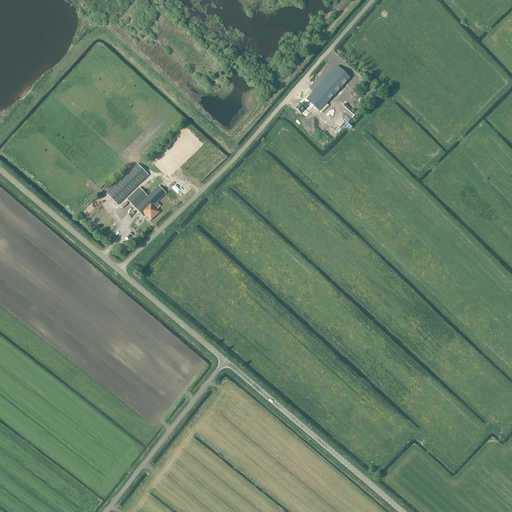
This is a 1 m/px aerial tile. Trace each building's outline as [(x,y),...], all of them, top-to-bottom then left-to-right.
[(336,111),(312,89),(307,94),(299,102),(300,104),(295,109),(300,113),(301,113),(306,117),(310,113),(306,109),(306,110),(305,109),(305,108),(323,125),(331,117),(336,111)] [(352,119),(356,114),(345,104),(341,108),(352,119)] [(305,126),(310,122),(306,117),(301,121),(305,126)] [(326,131),(329,134),(338,124),(335,121),(326,131)] [(118,206),(148,175),(136,164),(106,194),(118,206)] [(147,180),(141,187),(145,191),(152,184),(147,180)] [(172,186),(175,189),(174,190),(181,198),(191,190),(185,183),(181,186),(176,182),(172,186)] [(157,203),(166,193),(159,186),(148,197),(139,188),(127,201),(143,217),(145,215),(151,221),(160,212),(157,209),(161,206),(157,203)]
